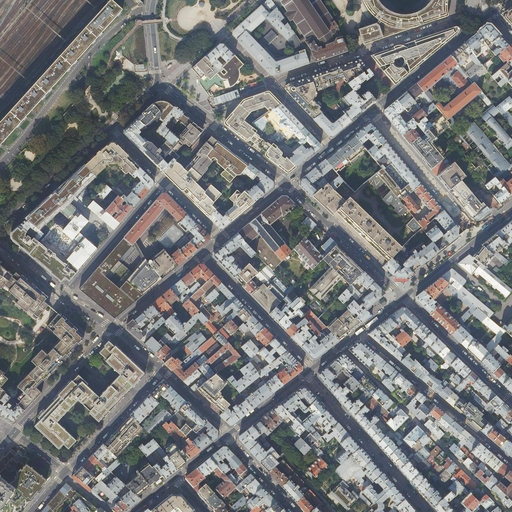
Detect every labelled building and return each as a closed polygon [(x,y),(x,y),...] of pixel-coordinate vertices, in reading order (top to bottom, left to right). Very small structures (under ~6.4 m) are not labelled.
[(0,144),(122,10),(111,0),(110,0),(40,79),(31,88),(0,122),(0,144)] [(272,8),(276,12),(273,14),(269,10),(267,12),(261,5),(233,31),(233,35),(255,58),(271,75),(273,75),(274,75),(292,69),(302,66),(307,65),(309,64),(306,53),(303,45),(300,41),(287,23),(284,26),(281,22),(284,18),(273,2),(271,0),(267,0),(263,4),(269,10),(272,8)] [(271,0),(273,2),(276,0),(281,8),(284,5),(289,12),(286,14),(290,20),(293,18),(306,37),(306,38),(307,39),(307,40),(306,41),(312,50),(306,53),(309,64),(313,62),(316,61),(328,57),(346,51),(341,35),(337,25),(335,21),(334,22),(319,0),(271,0)] [(431,0),(429,3),(425,7),(422,10),(416,13),(412,15),(407,15),(403,15),(400,15),(396,14),(393,13),(390,12),(385,9),(380,5),(378,2),(377,0),(362,0),(364,3),(366,7),(369,11),(373,16),(375,18),(378,20),(376,23),(370,25),(359,29),(364,45),(379,40),(396,34),(405,31),(415,27),(439,19),(448,16),(448,13),(447,11),(447,8),(447,4),(447,1),(447,0),(431,0)] [(511,6),(507,10),(503,18),(511,26),(511,6)] [(483,28),(477,32),(484,41),(485,41),(484,39),(486,37),(491,44),(500,36),(499,35),(493,29),(490,25),(486,25),(483,28)] [(411,42),(371,56),(395,85),(409,73),(423,62),(431,55),(459,32),(459,31),(460,30),(459,28),(459,27),(457,26),(455,27),(432,34),(411,42)] [(474,35),(466,42),(473,53),(476,58),(482,53),(481,49),(486,44),(485,42),(484,41),(477,32),(474,35)] [(504,41),(500,36),(491,44),(490,45),(488,46),(489,47),(490,49),(492,47),(494,45),(499,46),(499,47),(497,47),(492,51),(495,55),(498,52),(508,45),(504,41)] [(476,58),(473,53),(466,42),(457,49),(450,55),(460,67),(465,62),(464,61),(465,60),(468,58),(468,57),(470,56),(470,58),(475,64),(465,72),(473,82),(487,71),(486,70),(482,65),(476,58)] [(235,55),(223,43),(220,43),(205,56),(218,70),(235,55)] [(511,49),(508,45),(498,52),(500,54),(498,56),(503,63),(505,61),(507,63),(507,62),(511,58),(511,49)] [(201,78),(200,80),(200,82),(200,83),(206,92),(215,84),(217,86),(219,87),(222,88),(225,88),(227,88),(230,88),(233,86),(235,85),(237,82),(239,79),(240,77),(240,73),(240,70),(239,69),(244,64),(235,55),(218,70),(205,56),(192,68),(201,78)] [(450,55),(448,56),(441,63),(418,82),(416,83),(424,92),(441,77),(444,80),(445,78),(457,92),(455,93),(457,96),(443,108),(438,103),(432,96),(430,94),(428,92),(425,94),(429,98),(437,107),(442,113),(447,119),(459,134),(463,130),(451,116),(476,94),(481,98),(482,98),(490,107),(493,105),(473,82),(465,72),(460,67),(450,55)] [(495,63),(491,58),(482,65),(486,70),(496,63),(495,63)] [(363,72),(366,70),(368,69),(360,59),(285,85),(284,89),(313,119),(322,113),(323,112),(320,108),(322,107),(314,98),(315,90),(322,87),(323,89),(334,85),(333,82),(340,80),(340,79),(345,77),(349,82),(363,72)] [(506,63),(491,76),(500,86),(507,80),(511,75),(511,70),(508,73),(505,70),(509,67),(506,63)] [(368,69),(366,70),(368,73),(366,75),(363,72),(349,82),(348,83),(354,90),(348,94),(362,112),(364,110),(376,101),(368,90),(362,95),(365,99),(363,100),(355,91),(360,87),(360,85),(359,84),(366,79),(367,80),(373,75),(368,68),(368,69)] [(424,92),(416,83),(411,87),(407,91),(415,101),(418,98),(418,97),(418,96),(419,95),(419,96),(420,95),(427,103),(428,103),(429,104),(431,102),(432,104),(423,111),(427,115),(437,107),(429,98),(425,94),(424,92)] [(255,134),(257,130),(244,120),(251,111),(264,106),(270,112),(282,104),(272,94),(271,95),(271,94),(271,93),(270,92),(269,92),(268,91),(267,92),(266,92),(266,93),(265,93),(264,92),(246,98),(247,99),(244,101),(240,104),(239,104),(239,105),(227,118),(228,119),(227,120),(226,121),(226,122),(226,123),(226,124),(227,124),(228,125),(229,126),(228,127),(243,139),(244,138),(245,139),(246,140),(247,140),(248,140),(249,139),(250,140),(255,134)] [(402,95),(397,99),(408,113),(412,110),(410,108),(411,107),(410,105),(414,102),(419,109),(421,108),(415,101),(407,91),(402,95)] [(361,113),(362,112),(348,94),(342,98),(348,106),(350,105),(351,107),(350,108),(349,107),(344,112),(351,121),(361,113)] [(511,116),(507,110),(511,107),(511,108),(511,99),(509,96),(496,108),(499,112),(511,126),(511,116)] [(387,117),(403,135),(417,124),(411,117),(408,113),(397,99),(396,100),(385,110),(384,112),(384,113),(387,117)] [(142,113),(150,120),(156,114),(163,122),(174,107),(168,103),(166,102),(161,102),(159,102),(154,103),(153,104),(153,103),(142,113)] [(337,103),(328,109),(331,113),(340,107),(337,103)] [(289,138),(295,135),(305,128),(288,110),(282,104),(270,112),(254,123),(256,124),(262,129),(269,120),(278,130),(279,128),(289,138)] [(175,105),(174,107),(163,122),(156,131),(159,134),(161,135),(164,138),(170,131),(165,127),(165,125),(173,116),(175,117),(172,121),(175,124),(178,120),(183,114),(184,112),(179,108),(175,105)] [(490,107),(481,115),(486,121),(479,127),(488,138),(493,133),(498,138),(492,143),(497,148),(502,144),(507,149),(511,144),(511,140),(492,117),(493,116),(493,117),(499,112),(496,108),(493,105),(490,107)] [(425,117),(427,115),(423,111),(421,109),(411,117),(417,124),(421,120),(420,118),(423,115),(424,117),(425,117)] [(337,116),(335,118),(336,119),(337,120),(343,128),(347,125),(351,121),(344,112),(343,111),(341,113),(343,115),(339,118),(337,116)] [(137,118),(145,126),(146,126),(147,125),(147,124),(148,122),(148,121),(150,120),(142,113),(137,118)] [(329,121),(322,113),(313,119),(322,128),(329,121)] [(445,157),(431,141),(451,125),(446,120),(447,119),(442,113),(430,123),(432,125),(424,132),(419,136),(410,144),(412,147),(419,155),(426,164),(431,169),(441,161),(441,160),(445,157)] [(183,114),(178,120),(187,127),(182,135),(191,144),(203,130),(183,114)] [(415,127),(417,125),(424,132),(432,125),(430,123),(429,122),(427,124),(425,122),(427,120),(425,117),(424,117),(421,120),(417,124),(403,135),(405,139),(410,144),(419,136),(414,129),(416,127),(415,127)] [(147,127),(145,126),(137,118),(124,130),(124,133),(139,148),(147,140),(144,138),(143,138),(139,134),(141,132),(147,127)] [(337,120),(333,123),(331,123),(329,121),(322,128),(330,136),(333,136),(338,133),(343,128),(337,120)] [(488,138),(479,127),(474,121),(463,130),(459,134),(465,141),(471,148),(483,163),(495,177),(510,195),(511,193),(511,166),(510,164),(497,148),(492,143),(488,138)] [(372,124),(368,124),(361,129),(354,135),(365,148),(371,155),(378,149),(377,148),(380,145),(381,147),(387,142),(377,130),(372,124)] [(305,128),(295,135),(300,140),(298,142),(301,144),(302,145),(307,141),(312,147),(310,148),(314,152),(316,150),(320,148),(320,144),(305,128)] [(177,136),(170,131),(164,138),(167,140),(164,143),(172,150),(175,153),(183,144),(184,143),(176,137),(177,136)] [(264,141),(255,134),(250,140),(254,143),(252,146),(257,150),(264,141)] [(179,138),(177,136),(176,137),(184,143),(183,144),(184,144),(185,144),(189,147),(191,144),(182,135),(179,138)] [(336,172),(365,148),(354,135),(349,140),(332,153),(325,159),(332,168),(336,172)] [(207,155),(218,141),(211,137),(206,142),(201,148),(196,153),(196,154),(196,155),(188,165),(200,176),(200,175),(213,161),(211,160),(207,155)] [(148,141),(147,140),(139,148),(157,166),(163,159),(164,157),(165,155),(167,154),(168,154),(172,150),(164,143),(158,149),(152,143),(151,142),(148,141)] [(111,141),(86,165),(95,176),(103,169),(102,168),(108,162),(117,163),(123,168),(122,170),(125,173),(127,173),(128,172),(132,175),(140,167),(114,141),(111,141)] [(248,165),(218,141),(207,155),(211,160),(213,158),(215,157),(217,159),(217,162),(225,168),(226,170),(224,170),(220,175),(230,182),(237,175),(240,175),(242,173),(248,165)] [(270,146),(264,141),(257,150),(259,151),(261,149),(266,152),(270,146)] [(471,148),(465,141),(461,144),(467,151),(471,148)] [(393,149),(387,142),(381,147),(378,149),(371,155),(383,169),(377,173),(385,182),(391,190),(401,201),(403,199),(408,195),(413,191),(421,183),(410,170),(393,149)] [(277,146),(273,143),(270,146),(266,152),(265,153),(265,155),(266,156),(268,156),(269,157),(268,158),(284,170),(284,169),(286,170),(286,172),(287,172),(289,172),(290,171),(291,170),(292,169),(293,170),(295,168),(296,167),(289,159),(277,146)] [(302,145),(301,144),(298,145),(299,146),(292,152),(294,154),(289,159),(296,167),(299,165),(311,155),(314,152),(310,148),(308,150),(307,148),(306,150),(302,145)] [(172,150),(168,154),(173,158),(171,160),(172,160),(171,161),(169,160),(168,161),(170,162),(169,163),(168,164),(163,159),(157,166),(163,173),(175,161),(179,157),(175,153),(172,150)] [(454,162),(450,165),(437,176),(440,181),(442,180),(445,183),(446,185),(444,186),(449,191),(464,179),(466,177),(476,169),(464,154),(454,162)] [(450,165),(444,158),(441,161),(431,169),(434,173),(437,176),(450,165)] [(330,173),(329,171),(332,168),(325,159),(320,163),(315,167),(328,183),(334,190),(338,187),(336,185),(339,183),(340,184),(343,181),(339,176),(332,181),(327,175),(330,173)] [(175,161),(163,173),(169,178),(208,217),(216,210),(211,204),(220,193),(211,185),(205,192),(194,181),(195,180),(196,181),(197,181),(198,181),(198,180),(202,176),(200,175),(200,176),(188,165),(185,169),(181,166),(175,161)] [(255,167),(250,163),(248,165),(242,173),(244,175),(245,173),(251,178),(250,179),(249,178),(248,179),(250,181),(251,182),(253,179),(259,171),(255,167)] [(483,163),(476,169),(466,177),(464,179),(449,191),(450,192),(460,204),(468,214),(472,219),(486,207),(475,193),(485,185),(495,177),(483,163)] [(74,195),(75,196),(82,188),(95,176),(86,165),(66,182),(66,188),(74,195)] [(154,180),(140,167),(132,175),(134,177),(136,175),(139,177),(138,178),(140,180),(139,181),(139,182),(149,190),(154,184),(154,180)] [(317,184),(320,187),(322,188),(328,183),(315,167),(312,170),(304,177),(311,184),(313,182),(315,185),(317,184)] [(259,171),(253,179),(255,181),(256,179),(257,181),(259,179),(260,180),(257,184),(255,182),(254,184),(255,185),(264,194),(268,191),(273,186),(273,181),(267,176),(259,171)] [(377,190),(385,182),(377,173),(370,179),(372,181),(370,184),(377,190)] [(318,190),(311,184),(304,177),(302,179),(300,180),(300,183),(300,185),(311,196),(312,195),(322,188),(320,187),(318,190)] [(510,195),(495,177),(485,185),(488,189),(492,186),(492,185),(493,183),(493,182),(495,182),(495,183),(499,188),(497,189),(499,191),(493,196),(500,203),(508,196),(510,195)] [(334,190),(328,183),(322,188),(312,195),(318,201),(326,209),(331,214),(332,215),(334,213),(335,212),(336,211),(337,211),(339,213),(343,217),(358,231),(377,249),(389,261),(392,258),(399,251),(402,247),(350,198),(355,192),(343,181),(340,184),(338,187),(334,190)] [(60,188),(55,192),(67,202),(71,198),(74,195),(66,188),(66,182),(60,188)] [(141,199),(149,190),(139,182),(131,191),(132,191),(141,199)] [(114,192),(118,195),(124,200),(127,203),(133,208),(141,199),(132,191),(127,197),(123,194),(124,194),(119,190),(121,187),(121,188),(124,185),(124,184),(122,183),(114,192)] [(421,183),(413,191),(426,205),(434,198),(422,184),(421,183)] [(106,185),(93,200),(98,204),(111,190),(106,185)] [(248,190),(243,186),(242,188),(245,191),(255,201),(259,198),(264,194),(255,185),(249,191),(248,190)] [(480,191),(493,207),(498,203),(485,188),(480,191)] [(232,205),(224,211),(232,221),(245,210),(252,204),(255,201),(245,191),(241,194),(238,189),(229,196),(232,200),(232,205)] [(403,205),(401,201),(391,190),(382,200),(389,206),(391,204),(395,208),(394,210),(401,217),(408,210),(403,205)] [(26,219),(39,229),(44,222),(61,207),(75,217),(77,219),(81,214),(67,202),(55,192),(26,219)] [(164,208),(179,222),(188,214),(166,193),(162,193),(123,238),(132,246),(164,208)] [(121,204),(124,200),(118,195),(105,210),(112,216),(115,212),(117,214),(114,218),(120,223),(133,208),(127,203),(123,206),(121,204)] [(280,197),(260,214),(270,225),(282,214),(283,216),(296,205),(291,200),(287,195),(282,195),(280,197)] [(408,195),(403,199),(406,203),(403,205),(408,210),(414,217),(421,211),(408,195)] [(434,198),(426,205),(430,211),(417,222),(423,228),(430,223),(428,221),(435,215),(437,217),(444,211),(439,204),(434,198)] [(98,204),(93,200),(87,207),(114,230),(120,223),(114,218),(112,216),(105,210),(98,204)] [(219,206),(216,210),(218,211),(220,210),(221,209),(222,211),(221,212),(222,213),(223,212),(225,215),(224,216),(223,215),(222,216),(216,210),(208,217),(219,228),(223,228),(226,225),(232,221),(224,211),(219,206)] [(490,211),(486,207),(472,219),(479,220),(487,213),(490,211)] [(450,218),(444,211),(437,217),(432,221),(436,226),(438,225),(437,223),(438,223),(442,226),(440,228),(442,230),(444,229),(446,231),(442,234),(444,236),(457,226),(450,218)] [(88,221),(81,214),(77,219),(75,217),(63,231),(72,240),(74,238),(80,243),(93,254),(97,249),(79,232),(88,221)] [(188,214),(179,222),(178,223),(180,225),(181,224),(187,229),(185,231),(188,233),(190,231),(198,224),(188,214)] [(263,238),(281,261),(292,251),(270,225),(260,214),(258,215),(250,222),(259,234),(263,238)] [(315,226),(317,224),(309,216),(302,224),(305,227),(310,232),(315,226)] [(422,229),(423,228),(417,222),(414,218),(407,226),(414,232),(415,230),(418,233),(422,229)] [(26,219),(19,225),(27,231),(29,229),(31,230),(32,228),(36,232),(37,231),(38,232),(33,237),(38,241),(44,233),(39,229),(26,219)] [(511,220),(501,228),(495,234),(508,245),(511,240),(511,220)] [(432,221),(430,223),(423,228),(422,229),(433,242),(435,245),(439,251),(447,245),(443,240),(444,239),(445,238),(444,236),(442,234),(436,226),(432,221)] [(281,261),(263,238),(259,241),(255,237),(259,234),(250,222),(243,228),(237,233),(255,253),(267,265),(272,271),(281,261)] [(198,224),(190,231),(194,236),(195,236),(195,237),(194,237),(189,241),(190,241),(197,250),(203,245),(209,239),(209,236),(203,230),(198,224)] [(41,243),(38,241),(33,237),(27,231),(19,225),(11,233),(11,239),(61,281),(65,277),(70,281),(77,273),(67,265),(66,264),(64,264),(56,257),(55,254),(54,254),(45,247),(45,244),(42,242),(41,243)] [(458,227),(457,226),(444,236),(445,238),(449,243),(457,237),(457,232),(458,227)] [(292,240),(297,245),(305,237),(310,232),(305,227),(292,240)] [(230,239),(223,245),(230,253),(240,246),(251,258),(255,253),(237,233),(230,239)] [(507,246),(508,245),(495,234),(488,239),(481,245),(483,246),(494,255),(495,256),(498,253),(507,246)] [(187,240),(184,237),(175,245),(178,248),(179,248),(187,240)] [(294,248),(314,268),(337,244),(331,238),(319,250),(305,237),(297,245),(294,248)] [(119,261),(132,246),(123,238),(79,289),(115,319),(119,315),(130,305),(147,292),(158,282),(162,279),(148,261),(152,258),(157,254),(154,249),(133,273),(119,261)] [(179,248),(178,248),(179,249),(187,258),(192,254),(194,253),(197,250),(190,241),(180,249),(179,248)] [(412,256),(394,274),(396,276),(406,277),(412,272),(409,267),(410,266),(417,261),(421,266),(435,254),(439,251),(435,245),(433,242),(426,247),(424,245),(421,248),(422,250),(421,251),(421,250),(420,251),(418,253),(414,249),(409,253),(412,256)] [(70,262),(67,265),(77,273),(93,254),(80,243),(74,250),(75,251),(68,260),(70,262)] [(361,267),(353,259),(337,244),(314,268),(299,283),(326,310),(338,298),(346,289),(356,279),(364,270),(361,267)] [(230,253),(223,245),(219,248),(213,252),(213,256),(234,278),(235,277),(243,269),(235,261),(234,261),(233,260),(234,260),(234,259),(234,258),(232,255),(231,256),(230,255),(229,256),(228,255),(230,253)] [(399,251),(405,258),(402,259),(399,262),(396,260),(395,261),(392,258),(389,261),(384,266),(388,271),(393,275),(394,274),(412,256),(409,253),(404,246),(402,247),(399,251)] [(485,266),(494,255),(483,246),(482,247),(478,252),(477,252),(475,251),(470,255),(473,257),(485,267),(486,267),(485,266)] [(183,261),(187,258),(179,249),(170,256),(178,265),(183,261)] [(152,258),(148,261),(162,279),(178,265),(170,256),(166,250),(154,260),(152,258)] [(470,255),(469,254),(458,263),(467,271),(472,275),(474,272),(478,276),(479,275),(490,283),(490,284),(490,285),(490,286),(491,286),(492,286),(492,285),(493,286),(492,287),(495,290),(496,289),(500,292),(500,293),(500,294),(501,295),(502,295),(502,294),(503,295),(502,296),(504,298),(505,298),(511,290),(485,267),(473,257),(470,255)] [(0,287),(2,289),(5,286),(10,290),(9,291),(19,300),(16,303),(27,312),(29,310),(38,318),(49,305),(45,301),(46,300),(47,299),(16,272),(13,276),(0,265),(0,264),(0,263),(0,287)] [(195,268),(189,272),(196,280),(200,277),(201,277),(205,281),(206,282),(209,279),(214,275),(204,264),(200,264),(195,268)] [(248,264),(243,269),(235,277),(243,285),(250,279),(255,275),(258,273),(249,264),(248,265),(248,264)] [(272,271),(267,265),(258,273),(255,275),(260,280),(263,283),(270,278),(274,274),(272,271)] [(451,269),(441,276),(449,283),(478,308),(487,315),(489,317),(493,312),(461,285),(466,280),(457,273),(451,268),(451,269)] [(368,274),(364,270),(356,279),(359,281),(362,284),(361,285),(362,286),(363,285),(363,286),(367,289),(369,287),(374,281),(375,281),(368,274)] [(186,275),(181,279),(186,286),(193,281),(194,280),(197,283),(189,289),(193,294),(202,287),(196,280),(189,272),(186,275)] [(274,274),(270,278),(284,292),(288,288),(274,274)] [(221,283),(214,275),(209,279),(213,283),(215,285),(217,287),(221,283)] [(447,285),(449,283),(441,276),(432,283),(423,290),(433,300),(447,285)] [(270,278),(263,283),(258,287),(251,294),(270,313),(279,304),(284,299),(288,295),(292,291),(294,288),(291,285),(288,288),(284,292),(270,278)] [(189,289),(186,286),(181,279),(176,283),(170,288),(183,304),(189,299),(193,294),(189,289)] [(209,279),(206,282),(203,285),(202,287),(193,294),(189,299),(193,303),(196,300),(213,284),(213,283),(209,279)] [(242,286),(250,294),(251,294),(258,287),(255,284),(250,279),(243,285),(242,286)] [(363,286),(358,291),(356,290),(357,289),(354,285),(359,281),(356,279),(346,289),(352,295),(357,300),(367,289),(363,286)] [(381,288),(374,281),(369,287),(372,290),(361,299),(364,302),(362,304),(361,303),(360,303),(361,304),(362,306),(365,308),(366,309),(374,303),(380,298),(381,292),(381,288)] [(237,298),(221,283),(217,287),(220,290),(229,299),(232,303),(237,298)] [(478,308),(449,283),(447,285),(449,287),(448,289),(470,308),(457,322),(460,325),(463,323),(472,313),(478,308)] [(372,290),(369,287),(367,289),(357,300),(360,303),(361,303),(362,304),(364,302),(361,299),(372,290)] [(167,291),(161,296),(171,308),(173,306),(171,304),(177,299),(178,302),(179,304),(178,305),(180,307),(182,305),(183,304),(170,288),(167,291)] [(217,293),(214,289),(212,291),(206,297),(209,301),(211,302),(219,294),(217,293)] [(343,303),(352,295),(346,289),(338,298),(343,303)] [(438,304),(433,300),(423,290),(419,294),(416,296),(416,300),(430,313),(438,304)] [(292,300),(288,295),(284,299),(286,302),(282,307),(279,304),(270,313),(269,314),(277,322),(285,314),(283,312),(285,310),(287,312),(290,310),(288,308),(290,306),(292,308),(300,300),(299,298),(296,296),(292,300)] [(156,300),(151,304),(161,315),(162,316),(166,321),(169,318),(164,312),(163,313),(161,311),(163,310),(164,309),(165,308),(171,316),(175,312),(171,308),(161,296),(156,300)] [(205,305),(209,301),(206,297),(201,301),(205,305)] [(244,306),(237,298),(232,303),(223,311),(226,313),(232,308),(234,310),(233,311),(234,312),(227,318),(229,320),(231,319),(235,315),(244,306)] [(182,305),(192,315),(191,316),(191,317),(192,317),(199,310),(193,303),(189,299),(183,304),(182,305)] [(223,311),(232,303),(229,299),(227,299),(220,306),(218,304),(215,307),(218,311),(220,313),(223,311)] [(201,307),(196,300),(193,303),(199,310),(211,323),(221,314),(220,313),(218,311),(215,314),(216,314),(214,316),(214,317),(213,317),(202,306),(201,307)] [(304,304),(304,303),(300,300),(292,308),(294,310),(292,312),(290,310),(287,312),(289,315),(287,316),(285,314),(277,322),(285,330),(293,323),(295,322),(292,318),(298,314),(300,317),(303,315),(305,313),(300,308),(304,304)] [(361,307),(362,306),(361,304),(359,305),(354,300),(347,307),(348,308),(353,314),(355,312),(358,315),(356,317),(362,323),(366,319),(371,315),(370,313),(366,309),(365,308),(363,310),(361,307)] [(147,308),(142,312),(149,321),(151,323),(152,325),(154,323),(154,320),(152,318),(156,314),(158,317),(161,315),(151,304),(147,308)] [(457,322),(439,304),(438,304),(430,313),(451,333),(452,334),(460,325),(457,322)] [(252,314),(244,306),(235,315),(243,323),(246,320),(252,314)] [(402,307),(389,317),(401,328),(404,325),(403,324),(405,322),(406,323),(414,331),(422,323),(418,319),(406,307),(402,307)] [(348,308),(338,318),(350,332),(356,328),(362,323),(356,317),(353,314),(348,308)] [(478,308),(472,313),(481,321),(487,315),(478,308)] [(309,309),(305,313),(303,315),(305,317),(308,322),(310,320),(311,319),(315,315),(309,309)] [(199,310),(192,317),(190,319),(182,327),(185,330),(184,331),(186,333),(196,324),(197,321),(199,319),(204,324),(212,332),(214,334),(218,331),(211,323),(199,310)] [(139,315),(133,319),(141,330),(143,329),(141,327),(149,321),(142,312),(139,315)] [(166,321),(164,322),(176,333),(182,327),(190,319),(188,316),(184,320),(185,321),(183,323),(180,321),(180,320),(178,318),(177,318),(175,316),(177,313),(175,312),(171,316),(169,318),(166,321)] [(18,404),(24,411),(32,403),(42,392),(36,387),(41,383),(51,372),(69,353),(79,342),(84,337),(58,313),(46,328),(54,336),(58,339),(46,352),(43,349),(42,348),(30,361),(32,362),(35,365),(36,366),(18,385),(17,386),(18,387),(19,388),(23,392),(17,398),(21,401),(18,404)] [(265,327),(252,314),(246,320),(247,322),(245,324),(243,323),(239,326),(244,332),(247,329),(248,330),(249,329),(255,335),(265,327)] [(326,327),(315,315),(311,319),(315,323),(316,323),(324,331),(321,333),(316,337),(321,343),(327,350),(332,346),(339,340),(327,328),(326,327)] [(481,345),(489,353),(491,351),(492,350),(499,343),(503,339),(500,337),(505,331),(505,330),(501,327),(499,326),(489,317),(487,315),(481,321),(497,335),(486,345),(489,348),(488,349),(483,344),(481,345)] [(164,322),(166,321),(162,316),(154,323),(152,325),(154,327),(156,329),(164,322)] [(305,324),(308,322),(305,317),(295,325),(293,323),(285,330),(291,337),(298,331),(299,329),(298,328),(299,327),(300,325),(302,327),(305,324)] [(326,327),(327,328),(338,318),(336,317),(326,327)] [(401,328),(389,317),(380,324),(401,345),(404,348),(405,347),(404,345),(412,338),(409,336),(401,328)] [(338,318),(327,328),(339,340),(343,337),(350,332),(338,318)] [(141,330),(133,319),(130,322),(126,325),(126,329),(140,340),(145,334),(142,331),(141,330)] [(238,327),(231,319),(229,320),(223,326),(230,335),(238,327)] [(511,319),(507,325),(504,323),(503,325),(501,327),(505,330),(505,331),(509,334),(511,336),(511,319)] [(310,320),(308,322),(305,324),(308,328),(310,329),(312,328),(312,329),(313,329),(314,329),(311,331),(314,335),(316,337),(321,333),(310,320)] [(154,327),(152,325),(151,323),(142,331),(145,334),(154,327)] [(426,327),(422,323),(414,331),(409,336),(412,338),(417,344),(419,342),(417,341),(419,339),(414,335),(416,333),(422,338),(420,340),(421,342),(431,332),(426,327)] [(463,323),(460,325),(469,334),(471,332),(463,323)] [(305,324),(302,327),(301,328),(302,330),(299,333),(298,331),(291,337),(301,346),(306,341),(305,340),(307,339),(308,340),(314,335),(311,331),(310,330),(308,332),(306,330),(308,328),(305,324)] [(380,324),(375,328),(396,349),(401,345),(380,324)] [(460,325),(452,334),(456,339),(461,343),(469,334),(460,325)] [(140,340),(143,343),(156,330),(156,329),(154,327),(145,334),(140,340)] [(185,330),(182,327),(176,333),(172,338),(166,343),(168,345),(170,344),(171,345),(173,343),(179,339),(180,340),(187,335),(186,333),(184,331),(185,330)] [(275,338),(265,327),(255,335),(257,337),(256,338),(258,340),(259,339),(265,346),(268,343),(275,338)] [(221,328),(218,331),(226,339),(228,337),(221,328)] [(392,354),(396,349),(375,328),(368,334),(392,354)] [(218,331),(214,334),(192,353),(189,356),(182,362),(172,370),(178,376),(183,381),(208,359),(204,355),(196,361),(196,362),(195,362),(189,368),(184,372),(183,371),(182,370),(188,365),(197,357),(201,353),(215,341),(214,340),(216,338),(223,345),(228,342),(226,339),(218,331)] [(185,345),(192,353),(214,334),(212,332),(205,338),(200,332),(197,335),(194,332),(183,341),(186,344),(185,345)] [(441,342),(431,332),(421,342),(419,345),(421,347),(422,345),(425,347),(428,344),(437,352),(435,354),(428,347),(424,350),(433,359),(438,353),(445,345),(441,342)] [(152,337),(144,344),(155,354),(165,344),(166,343),(172,338),(167,333),(158,343),(152,337)] [(489,353),(481,345),(475,339),(473,338),(469,334),(461,343),(462,345),(466,348),(467,349),(476,357),(480,362),(489,353)] [(314,339),(316,337),(314,335),(308,340),(310,342),(308,343),(306,341),(301,346),(312,359),(316,359),(319,356),(327,350),(321,343),(319,344),(314,339)] [(288,351),(275,338),(268,343),(273,348),(269,351),(264,346),(260,350),(256,353),(258,354),(259,353),(270,364),(276,359),(272,354),(276,351),(281,356),(288,351)] [(250,339),(241,347),(251,358),(253,356),(255,354),(256,353),(260,350),(250,339)] [(34,426),(59,449),(63,444),(68,449),(77,440),(57,421),(78,399),(90,411),(89,412),(99,422),(104,416),(106,417),(124,397),(123,396),(132,386),(133,387),(140,379),(139,378),(145,372),(115,344),(114,345),(108,340),(104,345),(105,346),(99,353),(107,359),(105,361),(120,375),(99,396),(87,385),(88,383),(78,374),(75,378),(72,380),(71,379),(67,383),(59,392),(52,399),(53,400),(51,403),(44,410),(43,409),(41,411),(36,416),(39,420),(34,426)] [(360,340),(354,345),(370,360),(372,358),(376,354),(360,340)] [(223,345),(221,347),(209,357),(208,359),(183,381),(188,385),(201,374),(200,373),(201,371),(208,379),(240,356),(236,351),(234,349),(228,343),(228,342),(223,345)] [(499,343),(492,350),(494,351),(495,349),(504,358),(503,359),(504,360),(505,359),(510,354),(511,353),(499,343)] [(165,344),(155,354),(161,360),(172,350),(165,344)] [(209,356),(209,357),(221,347),(218,344),(216,345),(207,353),(210,355),(209,356)] [(189,356),(192,353),(185,345),(182,347),(189,356)] [(371,361),(370,360),(354,345),(349,349),(370,370),(375,365),(371,361)] [(446,346),(445,345),(438,353),(443,359),(451,351),(446,346)] [(401,348),(399,351),(405,357),(409,353),(408,352),(406,350),(404,352),(401,348)] [(396,349),(392,354),(400,361),(405,357),(399,351),(396,349)] [(297,361),(288,351),(281,356),(277,358),(281,362),(283,360),(284,360),(286,363),(284,365),(285,366),(288,369),(297,361)] [(457,357),(451,351),(443,359),(446,361),(442,365),(446,369),(450,365),(457,357)] [(489,353),(480,362),(486,367),(492,373),(501,363),(502,362),(500,359),(498,361),(492,356),(494,354),(494,353),(491,351),(489,353)] [(341,366),(344,363),(346,365),(344,368),(351,375),(357,380),(363,374),(364,374),(344,353),(335,360),(341,366)] [(408,356),(410,354),(409,353),(405,357),(400,361),(410,370),(417,361),(415,359),(413,361),(408,356)] [(377,354),(376,354),(372,358),(373,358),(372,359),(373,360),(371,361),(375,365),(377,367),(383,360),(377,354)] [(164,363),(172,370),(182,362),(181,361),(177,357),(175,359),(173,357),(174,356),(173,355),(164,363)] [(206,380),(197,389),(223,412),(227,408),(230,404),(229,402),(231,399),(233,401),(241,394),(239,392),(227,379),(232,375),(240,369),(250,362),(248,360),(245,362),(240,356),(208,379),(206,380)] [(458,358),(457,357),(450,365),(457,371),(456,373),(457,374),(458,372),(465,365),(458,358)] [(277,358),(276,359),(270,364),(267,365),(271,370),(275,367),(276,368),(277,368),(278,368),(278,366),(277,365),(281,362),(277,358)] [(428,361),(425,365),(423,366),(429,372),(431,374),(438,366),(436,364),(431,359),(428,361)] [(341,366),(335,360),(334,361),(326,367),(335,376),(342,370),(344,372),(343,372),(346,376),(348,376),(349,377),(351,375),(344,368),(341,366)] [(399,373),(383,360),(377,367),(380,370),(382,368),(385,371),(385,372),(385,373),(386,373),(386,374),(387,374),(388,373),(390,376),(388,378),(392,382),(399,373)] [(300,364),(297,361),(288,369),(285,366),(282,368),(283,369),(275,375),(283,385),(293,377),(302,370),(302,366),(300,364)] [(423,366),(417,361),(410,370),(422,380),(429,372),(423,366)] [(258,372),(250,362),(240,369),(244,375),(237,381),(232,375),(227,379),(239,392),(260,376),(257,372),(258,372)] [(504,366),(501,363),(492,373),(496,377),(497,378),(504,372),(501,369),(504,366)] [(271,370),(267,365),(258,372),(257,372),(260,376),(261,377),(262,376),(265,374),(265,375),(267,376),(268,376),(268,374),(267,373),(270,371),(271,370)] [(380,370),(377,367),(375,365),(370,370),(381,382),(382,381),(376,376),(376,375),(382,381),(386,377),(380,370)] [(466,366),(465,365),(458,372),(463,377),(462,378),(463,379),(462,380),(463,381),(472,371),(466,366)] [(336,376),(335,376),(326,367),(322,370),(318,373),(318,377),(326,385),(332,393),(339,386),(342,383),(341,382),(338,379),(334,383),(332,380),(336,376)] [(271,370),(270,371),(271,374),(273,377),(266,382),(262,376),(261,377),(263,380),(265,383),(272,393),(278,389),(283,385),(275,375),(271,370)] [(341,382),(348,376),(346,376),(343,372),(344,372),(342,370),(335,376),(336,376),(338,379),(341,382)] [(505,370),(504,372),(497,378),(498,379),(503,384),(509,377),(507,375),(508,374),(507,373),(508,372),(505,370)] [(472,372),(472,371),(463,381),(459,384),(455,389),(459,393),(465,386),(464,385),(468,381),(471,385),(478,377),(472,372)] [(440,383),(431,374),(429,372),(422,380),(434,390),(440,383)] [(399,373),(392,382),(393,383),(395,381),(398,384),(399,385),(405,379),(399,373)] [(368,379),(363,374),(357,380),(360,383),(362,385),(368,379)] [(459,376),(457,374),(456,375),(453,378),(459,384),(463,381),(462,380),(458,377),(459,376)] [(357,380),(351,375),(349,377),(343,383),(344,385),(351,392),(358,385),(360,383),(357,380)] [(388,378),(386,377),(382,381),(381,382),(387,388),(392,382),(388,378)] [(484,383),(478,377),(471,385),(478,391),(479,390),(485,384),(484,383)] [(511,378),(511,379),(509,377),(503,384),(511,392),(511,378)] [(202,378),(190,387),(194,391),(197,389),(206,380),(204,378),(202,378)] [(368,379),(362,385),(371,395),(378,389),(369,379),(369,378),(368,379)] [(459,384),(453,378),(451,380),(448,383),(445,387),(438,394),(445,400),(454,391),(455,389),(459,384)] [(154,389),(150,393),(156,400),(159,396),(161,395),(170,387),(166,383),(163,379),(155,387),(153,389),(154,389)] [(412,385),(405,379),(399,385),(398,388),(404,394),(405,393),(403,391),(404,390),(406,392),(412,385)] [(444,379),(440,383),(445,387),(448,383),(444,379)] [(396,386),(393,383),(392,382),(387,388),(393,393),(398,388),(396,386)] [(263,400),(272,393),(265,383),(263,385),(261,384),(260,384),(259,383),(256,385),(257,387),(255,389),(256,390),(248,396),(246,394),(244,395),(242,393),(241,394),(244,397),(246,399),(253,408),(263,400)] [(371,395),(362,385),(360,383),(358,385),(359,386),(358,388),(361,390),(362,390),(363,391),(357,398),(363,403),(364,405),(373,396),(371,395)] [(440,383),(434,390),(438,394),(445,387),(440,383)] [(491,389),(485,384),(479,390),(482,393),(483,394),(490,401),(496,395),(491,389)] [(296,390),(294,392),(306,408),(317,398),(306,386),(302,385),(296,390)] [(341,388),(339,386),(332,393),(342,404),(351,396),(350,395),(348,396),(346,394),(349,391),(352,395),(353,394),(351,392),(344,385),(343,386),(343,387),(341,388)] [(419,391),(412,385),(406,392),(405,393),(404,394),(411,401),(419,391)] [(170,386),(170,387),(161,395),(164,398),(165,398),(170,402),(169,403),(170,404),(171,404),(172,405),(171,406),(173,407),(174,406),(175,407),(175,408),(176,409),(173,412),(168,406),(165,409),(172,416),(176,413),(178,411),(187,401),(170,386)] [(474,392),(469,387),(467,389),(466,390),(467,391),(473,397),(476,393),(477,392),(476,392),(475,392),(475,393),(474,392)] [(378,389),(371,395),(373,396),(376,399),(379,397),(382,400),(380,401),(379,400),(378,401),(382,406),(389,399),(379,388),(378,389)] [(404,394),(398,388),(393,393),(406,406),(411,401),(404,394)] [(426,397),(419,391),(411,401),(417,407),(419,405),(415,402),(416,401),(415,401),(417,399),(421,403),(422,402),(424,400),(426,397)] [(455,392),(454,391),(445,400),(453,407),(460,399),(454,393),(455,392)] [(294,392),(280,403),(295,418),(297,416),(293,411),(299,407),(303,411),(306,408),(294,392)] [(11,397),(6,393),(1,399),(4,402),(2,404),(0,402),(0,414),(12,423),(19,416),(24,411),(18,404),(14,408),(6,402),(11,397)] [(159,403),(156,400),(150,393),(130,414),(131,415),(139,423),(156,405),(161,411),(147,424),(147,423),(143,427),(151,435),(162,425),(166,422),(169,419),(172,416),(165,409),(159,403)] [(486,404),(476,393),(473,397),(481,405),(483,407),(486,404)] [(241,394),(233,401),(236,404),(244,397),(241,394)] [(353,394),(352,395),(356,399),(353,402),(351,400),(353,398),(351,396),(342,404),(353,416),(360,410),(358,407),(363,403),(357,398),(353,394)] [(500,399),(496,395),(490,401),(486,404),(483,407),(486,410),(491,406),(494,408),(490,411),(489,410),(488,411),(491,415),(494,412),(496,410),(503,402),(500,399)] [(374,415),(378,419),(379,420),(384,424),(386,422),(394,430),(408,417),(400,409),(396,413),(397,414),(395,416),(394,415),(392,416),(382,406),(378,401),(376,399),(373,396),(364,405),(365,405),(373,413),(374,415)] [(460,399),(453,407),(460,413),(462,411),(470,418),(481,405),(473,397),(468,403),(461,397),(461,398),(460,399)] [(327,409),(317,398),(306,408),(303,411),(303,412),(304,412),(304,413),(304,412),(305,412),(308,410),(311,413),(304,419),(302,417),(300,420),(299,418),(299,417),(300,417),(300,416),(300,415),(299,415),(298,415),(297,416),(295,418),(305,428),(309,425),(315,419),(327,409)] [(242,417),(253,408),(246,399),(240,404),(239,403),(236,405),(236,404),(231,409),(232,410),(231,412),(227,408),(223,412),(220,415),(223,419),(229,425),(232,425),(242,417)] [(400,409),(389,399),(382,406),(392,416),(394,415),(396,413),(400,409)] [(207,421),(187,401),(178,411),(180,413),(182,410),(192,420),(192,421),(194,423),(195,422),(196,424),(192,428),(195,432),(196,432),(199,429),(207,421)] [(411,401),(406,406),(419,419),(423,416),(425,414),(417,407),(411,401)] [(429,410),(422,402),(421,403),(419,405),(417,407),(425,414),(426,415),(426,416),(436,405),(433,402),(430,406),(432,407),(429,410)] [(503,402),(496,410),(499,413),(503,417),(510,408),(505,403),(503,402)] [(280,403),(272,409),(289,426),(294,431),(301,437),(302,436),(300,434),(305,428),(295,418),(280,403)] [(365,405),(360,410),(353,416),(366,430),(378,419),(374,415),(372,417),(370,415),(367,418),(363,413),(365,411),(366,412),(368,411),(372,414),(373,413),(365,405)] [(434,424),(436,421),(444,412),(436,405),(426,416),(434,424)] [(481,405),(470,418),(472,420),(471,422),(480,430),(487,423),(480,416),(481,416),(481,414),(479,412),(483,407),(481,405)] [(511,410),(510,408),(503,417),(502,417),(508,422),(507,423),(508,424),(511,419),(511,410)] [(289,426),(272,409),(261,418),(259,420),(271,432),(278,425),(284,431),(289,426)] [(338,422),(327,409),(315,419),(320,425),(322,423),(324,425),(322,427),(326,432),(338,422)] [(454,420),(444,412),(436,421),(439,424),(439,425),(440,426),(441,425),(446,429),(447,429),(454,420)] [(186,423),(176,413),(172,416),(169,419),(171,421),(176,426),(180,430),(186,423)] [(434,424),(426,416),(426,415),(425,414),(423,416),(419,419),(439,439),(444,434),(434,424)] [(131,415),(104,444),(121,462),(127,457),(138,447),(142,444),(151,436),(151,435),(143,427),(139,423),(131,415)] [(498,421),(493,416),(487,423),(480,430),(486,435),(493,428),(494,427),(490,423),(492,422),(495,425),(498,421)] [(501,418),(498,421),(504,427),(507,424),(501,418)] [(375,424),(379,420),(378,419),(366,430),(377,443),(386,435),(390,431),(389,430),(384,434),(375,424)] [(511,419),(508,424),(507,424),(504,427),(502,430),(499,433),(502,436),(506,432),(508,435),(505,438),(506,440),(507,439),(509,437),(511,434),(511,433),(511,419)] [(252,425),(261,436),(267,432),(269,434),(271,432),(259,420),(252,425)] [(464,429),(454,420),(447,429),(456,437),(464,429)] [(168,424),(166,422),(162,425),(169,433),(171,431),(173,429),(176,426),(171,421),(169,422),(170,423),(168,424)] [(213,427),(207,421),(199,429),(203,433),(206,429),(206,430),(208,432),(205,435),(212,441),(217,437),(218,430),(213,427)] [(498,421),(495,425),(498,427),(500,429),(502,430),(504,427),(498,421)] [(349,435),(338,422),(326,432),(322,436),(327,441),(333,436),(340,443),(349,435)] [(192,428),(186,423),(180,430),(187,437),(190,435),(193,432),(194,433),(195,432),(192,428)] [(249,450),(258,442),(257,440),(256,440),(255,441),(254,439),(259,435),(260,437),(261,436),(252,425),(246,430),(239,435),(239,439),(249,450)] [(320,438),(309,425),(305,428),(310,433),(317,440),(320,438)] [(176,426),(173,429),(185,442),(186,441),(189,444),(192,442),(187,437),(180,430),(176,426)] [(417,438),(419,436),(420,438),(425,434),(417,426),(403,439),(418,454),(419,453),(436,470),(433,474),(434,475),(437,478),(446,469),(442,466),(440,464),(435,458),(430,453),(417,441),(419,440),(417,438)] [(495,430),(493,428),(486,435),(492,441),(499,433),(497,432),(495,430)] [(471,436),(464,429),(456,437),(455,438),(456,439),(458,437),(461,440),(456,445),(459,449),(462,446),(464,444),(471,436)] [(171,431),(169,433),(176,441),(183,449),(185,447),(184,445),(183,445),(180,442),(181,441),(175,434),(174,435),(171,431)] [(303,440),(301,437),(294,431),(291,435),(297,441),(294,444),(304,454),(307,451),(310,455),(310,454),(314,458),(316,456),(318,458),(307,469),(318,479),(331,467),(322,459),(315,452),(310,447),(303,440)] [(394,434),(390,431),(386,435),(389,437),(390,436),(392,437),(393,436),(394,437),(393,438),(397,442),(397,443),(399,446),(402,443),(399,439),(394,434)] [(205,435),(203,433),(198,436),(194,440),(192,442),(200,450),(206,445),(212,441),(205,435)] [(310,433),(303,440),(310,447),(317,440),(310,433)] [(505,438),(502,436),(499,433),(492,441),(500,447),(506,440),(505,438)] [(430,439),(425,434),(420,438),(419,440),(417,441),(430,453),(431,452),(424,445),(430,439)] [(511,434),(509,437),(511,439),(511,440),(511,442),(511,443),(511,444),(508,441),(508,440),(507,439),(506,440),(500,447),(507,453),(511,447),(511,434)] [(360,447),(349,435),(340,443),(346,450),(336,458),(341,463),(341,464),(360,447)] [(389,437),(386,435),(377,443),(388,456),(397,447),(389,437)] [(480,443),(471,436),(464,444),(471,450),(470,451),(471,452),(480,443)] [(264,443),(261,445),(262,447),(263,447),(262,447),(266,451),(271,446),(262,437),(260,439),(264,443)] [(317,440),(310,447),(315,452),(318,448),(322,445),(324,447),(324,446),(325,445),(324,444),(325,443),(321,437),(320,438),(317,440)] [(153,439),(144,446),(142,444),(138,447),(153,465),(165,479),(171,474),(178,469),(163,451),(153,439)] [(163,451),(178,469),(180,467),(190,458),(183,449),(176,441),(163,451)] [(192,442),(189,444),(185,447),(183,449),(190,458),(195,454),(200,450),(192,442)] [(261,445),(258,442),(249,450),(260,462),(274,450),(271,446),(266,451),(262,447),(263,447),(262,447),(261,445)] [(454,454),(459,449),(456,445),(452,442),(450,443),(453,445),(449,449),(454,454)] [(121,462),(104,444),(103,443),(98,448),(92,454),(110,472),(121,462)] [(491,452),(480,443),(471,452),(481,460),(480,461),(479,461),(478,462),(476,460),(475,461),(472,459),(473,457),(469,454),(467,456),(468,457),(473,463),(477,467),(481,462),(483,460),(491,452)] [(274,450),(260,462),(268,471),(275,466),(279,463),(280,462),(278,459),(289,451),(282,444),(274,450)] [(435,447),(431,452),(430,453),(435,458),(442,451),(435,444),(434,446),(435,447)] [(468,451),(462,446),(459,449),(464,453),(467,456),(469,454),(470,453),(468,452),(468,451)] [(371,459),(360,447),(341,464),(333,470),(345,482),(371,459)] [(397,447),(388,456),(399,468),(408,460),(397,447)] [(223,448),(216,454),(221,461),(224,464),(225,463),(223,461),(226,459),(228,460),(233,455),(227,448),(223,448)] [(318,448),(315,452),(322,459),(326,456),(318,448)] [(19,462),(24,466),(26,463),(31,458),(25,453),(24,455),(18,450),(16,453),(10,449),(9,450),(6,455),(1,460),(0,461),(0,473),(11,459),(17,463),(19,462)] [(459,458),(464,453),(459,449),(454,454),(459,458)] [(448,456),(442,451),(435,458),(440,464),(444,460),(448,456)] [(503,463),(491,452),(483,460),(492,468),(491,469),(492,470),(493,469),(495,471),(503,463)] [(92,454),(88,459),(97,468),(99,466),(102,468),(102,472),(102,473),(105,477),(110,472),(92,454)] [(216,454),(210,459),(217,467),(218,468),(221,466),(219,463),(221,461),(216,454)] [(241,464),(233,455),(228,460),(225,463),(224,464),(230,470),(232,473),(235,470),(241,464)] [(414,455),(412,457),(420,464),(417,467),(422,471),(424,469),(426,467),(414,455)] [(453,461),(448,456),(444,460),(446,462),(442,466),(446,469),(453,461)] [(473,463),(468,457),(463,462),(468,468),(473,463)] [(88,459),(81,466),(94,478),(95,479),(96,478),(92,474),(93,473),(90,471),(93,468),(95,470),(94,471),(97,473),(98,472),(100,473),(101,474),(102,473),(97,468),(88,459)] [(217,467),(210,459),(197,470),(204,478),(214,470),(217,467)] [(280,462),(279,463),(290,475),(287,478),(289,480),(290,478),(292,476),(296,473),(283,459),(280,462)] [(362,490),(373,481),(383,472),(371,459),(345,482),(350,487),(357,481),(361,484),(359,487),(362,490)] [(408,460),(399,468),(410,481),(420,473),(415,468),(414,468),(414,467),(413,468),(412,467),(413,467),(408,460)] [(464,473),(453,461),(446,469),(453,476),(457,480),(464,473)] [(148,462),(138,470),(149,485),(153,483),(155,486),(157,486),(160,483),(165,479),(153,465),(152,467),(148,462)] [(487,469),(481,462),(477,467),(480,469),(489,478),(492,474),(487,469)] [(26,463),(24,466),(11,483),(17,488),(31,499),(47,479),(26,463)] [(477,467),(473,463),(468,468),(475,474),(480,469),(477,467)] [(510,469),(503,463),(495,471),(497,473),(498,472),(502,475),(501,477),(502,478),(504,476),(510,469)] [(224,464),(221,466),(218,468),(224,475),(230,470),(224,464)] [(247,470),(241,464),(235,470),(240,476),(247,470)] [(81,466),(74,474),(80,478),(91,490),(92,489),(94,487),(89,482),(94,478),(81,466)] [(275,466),(268,471),(276,480),(281,486),(289,480),(287,478),(283,473),(281,474),(275,466)] [(224,475),(218,468),(217,467),(214,470),(216,475),(220,479),(221,478),(224,475)] [(139,493),(141,492),(132,479),(137,475),(136,471),(138,470),(136,468),(126,477),(129,481),(125,485),(127,487),(137,495),(139,493)] [(450,479),(453,476),(446,469),(437,478),(438,479),(444,485),(450,480),(450,479)] [(480,469),(475,474),(484,483),(489,478),(480,469)] [(511,470),(510,469),(504,476),(511,483),(507,487),(500,481),(499,482),(496,485),(505,494),(509,490),(511,486),(511,470)] [(132,479),(141,492),(146,488),(149,485),(138,470),(136,471),(137,475),(132,479)] [(206,486),(209,483),(204,478),(197,470),(185,479),(196,492),(198,493),(206,486)] [(240,476),(235,470),(232,473),(230,474),(236,480),(240,476)] [(251,475),(247,470),(240,476),(236,480),(232,483),(236,488),(251,475)] [(393,484),(383,472),(373,481),(375,483),(376,483),(377,482),(382,488),(382,490),(379,493),(381,496),(382,495),(394,485),(393,484)] [(105,477),(102,473),(101,474),(96,478),(95,479),(99,483),(101,481),(104,478),(105,477)] [(296,473),(292,476),(303,488),(307,485),(296,473)] [(420,473),(410,481),(421,493),(431,485),(420,473)] [(478,487),(464,473),(457,480),(462,486),(464,484),(470,490),(469,492),(470,493),(478,487)] [(0,474),(0,508),(17,488),(11,483),(0,474)] [(90,491),(91,490),(80,478),(74,474),(71,477),(90,491)] [(230,474),(227,478),(232,483),(236,480),(230,474)] [(492,474),(489,478),(484,483),(490,489),(495,484),(496,485),(499,482),(495,477),(495,476),(495,475),(494,476),(492,474)] [(227,478),(224,475),(221,478),(224,481),(215,490),(224,499),(236,488),(232,483),(227,478)] [(255,479),(251,475),(236,488),(240,493),(255,479)] [(115,476),(106,486),(116,495),(125,485),(115,476)] [(450,479),(450,480),(453,482),(447,488),(450,491),(455,495),(455,496),(461,490),(467,496),(470,493),(469,492),(464,487),(462,486),(457,480),(453,476),(450,479)] [(290,478),(289,480),(281,486),(296,502),(303,495),(304,494),(290,478)] [(256,480),(255,479),(240,493),(244,497),(248,502),(263,488),(256,480)] [(438,479),(435,481),(435,482),(447,494),(450,491),(447,488),(444,485),(438,479)] [(116,495),(106,486),(103,483),(101,481),(99,483),(94,487),(92,489),(103,501),(108,505),(111,502),(113,501),(114,502),(119,498),(120,498),(116,495)] [(372,485),(375,483),(373,481),(362,490),(357,494),(370,506),(372,504),(362,494),(364,492),(364,493),(366,492),(367,493),(366,494),(366,495),(368,497),(369,497),(370,497),(372,499),(372,501),(373,503),(375,502),(381,496),(379,493),(377,493),(375,492),(375,491),(374,489),(373,489),(372,488),(372,487),(372,486),(372,485)] [(66,482),(40,511),(53,511),(67,497),(71,500),(78,492),(66,482)] [(206,486),(198,493),(202,498),(205,502),(214,495),(213,494),(213,495),(206,487),(210,484),(209,483),(206,486)] [(511,500),(505,494),(496,485),(495,484),(490,489),(508,508),(511,504),(511,500)] [(405,498),(394,485),(382,495),(385,499),(389,496),(394,502),(390,507),(392,509),(405,498)] [(431,485),(421,493),(433,506),(442,497),(431,485)] [(130,491),(121,499),(130,507),(136,503),(141,499),(137,495),(127,487),(126,488),(130,491)] [(485,494),(478,487),(470,493),(471,494),(478,500),(485,494)] [(269,495),(263,488),(248,502),(245,504),(251,511),(257,506),(269,495)] [(103,501),(92,489),(91,490),(90,491),(101,500),(103,501)] [(304,494),(303,495),(305,498),(306,496),(308,498),(310,497),(314,501),(318,505),(321,502),(310,489),(304,494)] [(178,490),(177,491),(184,499),(185,498),(178,490)] [(450,491),(447,494),(442,497),(433,506),(437,511),(450,511),(454,508),(453,507),(449,502),(448,504),(447,502),(453,497),(455,495),(450,491)] [(71,500),(70,500),(72,502),(80,511),(93,511),(97,509),(78,492),(71,500)] [(481,503),(478,500),(471,494),(462,502),(470,510),(477,503),(479,506),(479,507),(482,510),(483,509),(485,508),(481,503)] [(489,497),(485,494),(478,500),(481,503),(489,497)] [(214,495),(205,502),(210,507),(214,511),(222,504),(220,501),(219,501),(214,495)] [(273,499),(269,495),(257,506),(258,508),(259,507),(264,503),(268,508),(265,510),(267,511),(268,511),(277,503),(273,499)] [(305,498),(303,495),(296,502),(304,511),(310,511),(315,508),(313,507),(305,498)] [(385,499),(382,495),(381,496),(375,502),(377,505),(378,508),(374,511),(375,511),(383,511),(382,510),(384,508),(384,505),(382,503),(385,499)] [(155,509),(151,511),(194,511),(181,497),(171,496),(169,498),(155,509)] [(236,511),(245,504),(248,502),(244,497),(231,507),(235,511),(236,511)] [(492,511),(498,506),(489,497),(481,503),(485,508),(491,504),(493,506),(489,511),(492,511)] [(111,502),(108,505),(109,506),(115,511),(124,511),(130,507),(121,499),(120,498),(119,498),(120,500),(113,506),(111,502)] [(414,511),(416,511),(405,498),(392,509),(388,511),(398,511),(399,511),(400,511),(401,511),(414,511)] [(462,502),(460,501),(456,505),(457,506),(460,503),(465,508),(459,511),(457,511),(454,508),(450,511),(469,511),(470,511),(470,510),(462,502)] [(80,511),(72,502),(69,505),(73,510),(70,511),(80,511)] [(278,504),(277,503),(268,511),(281,511),(283,511),(278,504)]
